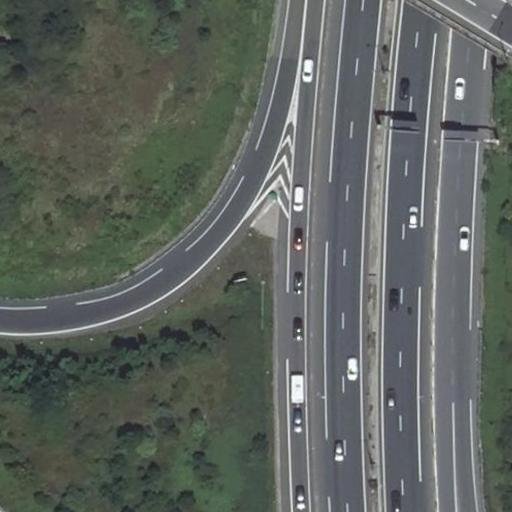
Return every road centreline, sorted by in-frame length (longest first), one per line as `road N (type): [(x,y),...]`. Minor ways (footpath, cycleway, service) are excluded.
road 1 (motorway): [(363,0),(344,255),(347,511)]
road 2 (motorway): [(403,511),(403,231),(420,0)]
road 3 (motorway): [(306,0),(296,339),(301,511)]
road 4 (motorway): [(305,0),(271,137),(210,240),(169,277),(113,307),(0,318)]
road 5 (motorway): [(452,402),(472,0)]
